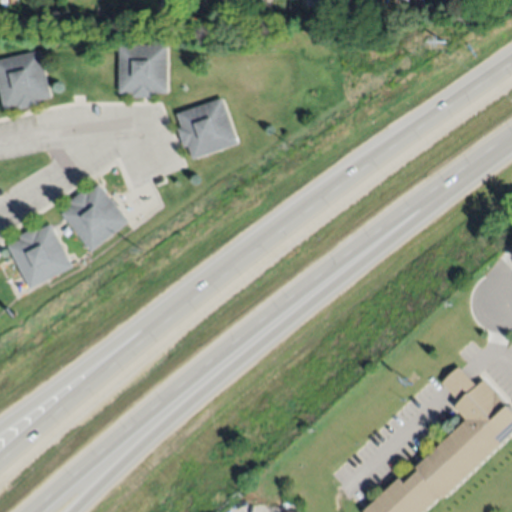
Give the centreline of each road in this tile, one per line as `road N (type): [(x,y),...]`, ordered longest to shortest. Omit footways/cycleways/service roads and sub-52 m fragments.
road 1 (motorway): [(35,511),(229,347),(511,137)]
road 2 (motorway): [(291,216),(0,468)]
road 3 (motorway): [(291,216),(0,434)]
road 4 (motorway): [(511,58),(291,216)]
road 5 (motorway): [(77,511),(229,347)]
